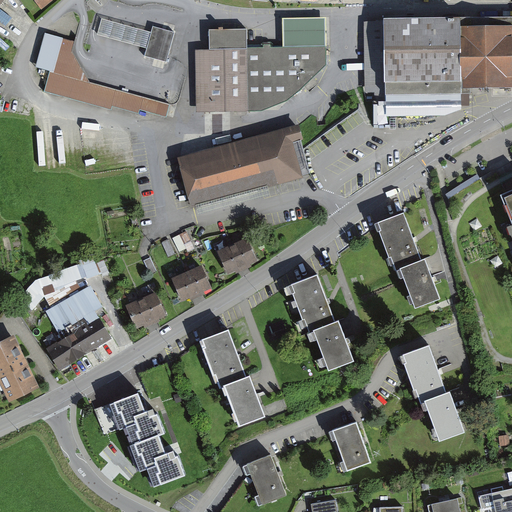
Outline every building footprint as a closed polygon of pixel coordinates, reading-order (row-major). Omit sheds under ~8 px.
[(39,16),(53,5),(49,0),(29,0),(27,2),(39,16)] [(9,24),(12,17),(4,12),(0,19),(9,24)] [(385,93),(385,96),(462,95),(461,89),(460,27),(460,18),(384,19),(384,21),(385,93)] [(298,94),(325,66),(324,19),(282,20),(284,47),(247,49),(246,31),(208,32),(209,51),(195,52),(197,114),(247,113),(264,112),(281,105),(298,94)] [(385,93),(384,21),(364,22),(365,93),(385,93)] [(173,40),(150,33),(148,39),(98,24),(93,41),(144,56),(142,64),(164,70),(173,40)] [(511,26),(460,27),(461,89),(511,88),(511,26)] [(70,58),(73,49),(42,40),(33,73),(47,78),(41,99),(108,117),(110,113),(136,120),(137,117),(164,124),(168,112),(86,90),(70,58)] [(462,95),(385,96),(386,117),(446,116),(462,110),(462,95)] [(174,164),(187,212),(192,211),(195,220),(267,201),(265,193),(308,182),(296,132),(174,164)] [(477,180),(474,174),(446,192),(450,197),(477,180)] [(511,193),(501,198),(511,228),(511,193)] [(401,218),(375,228),(392,273),(419,263),(401,218)] [(171,256),(188,247),(181,234),(164,242),(171,256)] [(234,280),(259,268),(246,241),(213,256),(225,280),(232,276),(234,280)] [(16,305),(26,319),(46,296),(96,280),(90,262),(76,266),(77,271),(36,286),(16,305)] [(148,281),(155,278),(148,264),(142,267),(148,281)] [(411,313),(437,304),(423,264),(397,273),(411,313)] [(201,297),(209,294),(198,270),(169,284),(180,307),(187,304),(188,307),(203,300),(201,297)] [(324,377),(352,367),(336,325),(331,327),(314,280),(285,290),(303,337),(308,335),(324,377)] [(55,375),(108,344),(92,316),(99,312),(87,291),(44,317),(59,342),(41,352),(55,375)] [(163,322),(152,298),(123,311),(133,334),(140,331),(142,335),(158,328),(156,325),(163,322)] [(236,430),(260,420),(245,381),(243,382),(224,335),(194,345),(198,354),(200,354),(209,379),(207,380),(211,388),(215,388),(220,400),(224,400),(231,417),(227,419),(231,427),(235,426),(236,430)] [(0,394),(7,408),(36,393),(9,340),(0,344),(0,394)] [(427,352),(399,362),(417,408),(422,406),(444,397),(427,352)] [(437,445),(461,436),(446,397),(444,397),(422,406),(437,445)] [(133,399),(110,407),(116,425),(120,423),(123,430),(129,427),(136,445),(130,447),(137,465),(140,464),(144,472),(152,469),(154,476),(151,477),(156,491),(181,481),(173,460),(166,463),(164,457),(160,458),(154,440),(161,438),(153,417),(147,419),(145,414),(140,416),(133,399)] [(344,473),(371,463),(363,441),(356,423),(329,433),(333,442),(336,440),(344,462),(340,463),(344,473)] [(508,448),(507,441),(497,442),(498,450),(508,448)] [(259,508),(287,497),(279,475),(271,455),(243,466),(247,476),(251,474),(260,496),(255,498),(259,508)] [(511,511),(511,489),(479,496),(482,509),(494,507),(495,511),(511,511)] [(460,511),(458,504),(463,503),(462,498),(427,505),(428,511),(460,511)] [(336,511),(335,501),(312,505),(313,511),(336,511)]
